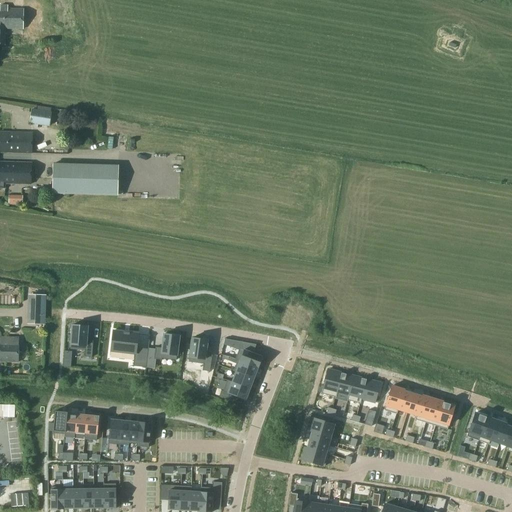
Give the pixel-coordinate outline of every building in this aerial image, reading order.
[(59,31),(58,0),(40,0),(41,32),(59,31)] [(0,44),(5,45),(5,28),(23,29),(23,9),(7,9),(7,5),(0,5),(0,8),(0,44)] [(0,55),(37,56),(37,45),(0,44),(0,55)] [(49,126),(51,112),(32,109),(30,123),(49,126)] [(0,151),(31,153),(32,133),(0,131),(0,151)] [(31,184),(31,163),(0,161),(0,187),(5,188),(5,183),(31,184)] [(113,197),(113,166),(47,165),(47,196),(113,197)] [(28,294),(27,323),(45,324),(45,295),(28,294)] [(0,327),(8,328),(9,314),(0,313),(0,327)] [(72,325),(70,349),(84,350),(84,357),(92,357),(93,340),(86,340),(87,326),(72,325)] [(112,331),(110,351),(134,353),(133,366),(146,367),(148,349),(136,347),(137,334),(138,334),(137,334),(112,331)] [(148,349),(146,367),(154,368),(155,359),(161,360),(161,358),(176,360),(179,336),(163,334),(162,348),(155,347),(155,349),(148,348),(148,349)] [(0,341),(0,361),(18,362),(18,342),(18,337),(1,337),(1,342),(0,341)] [(192,338),(188,362),(203,364),(202,370),(210,371),(212,355),(205,354),(207,340),(192,338)] [(225,339),(223,344),(234,348),(238,350),(235,359),(237,360),(257,367),(257,368),(258,368),(262,356),(250,352),(253,344),(225,339)] [(237,360),(233,371),(235,372),(235,371),(253,378),(257,368),(257,367),(237,360)] [(324,383),(321,393),(335,397),(336,397),(337,392),(336,392),(341,373),(327,369),(326,376),(325,375),(323,382),(324,383)] [(231,382),(249,389),(253,378),(235,371),(235,372),(231,382)] [(341,373),(336,392),(337,392),(348,395),(353,376),(341,373)] [(348,395),(347,400),(359,403),(360,403),(361,399),(365,379),(353,376),(348,395)] [(365,379),(361,399),(375,402),(376,396),(377,396),(379,390),(378,389),(379,383),(365,379)] [(221,390),(218,397),(230,401),(232,395),(245,400),(249,389),(231,382),(227,380),(223,391),(221,390)] [(391,386),(384,410),(396,413),(396,414),(398,409),(397,409),(397,408),(403,390),(391,386)] [(397,408),(397,409),(398,409),(407,412),(413,393),(403,390),(404,390),(403,390),(397,408)] [(413,393),(407,412),(416,415),(417,415),(422,396),(413,393)] [(416,415),(415,419),(425,422),(432,399),(422,396),(417,415),(416,415)] [(432,399),(425,422),(435,425),(442,402),(432,399)] [(442,402),(435,425),(447,429),(454,405),(442,402)] [(0,404),(0,416),(14,417),(15,405),(0,404)] [(55,411),(52,433),(64,434),(67,412),(55,411)] [(64,434),(64,437),(74,438),(75,433),(77,413),(67,412),(64,434)] [(77,413),(75,433),(84,434),(85,434),(87,414),(77,413)] [(468,432),(466,436),(478,440),(479,436),(480,436),(486,417),(475,413),(468,432)] [(84,434),(84,439),(96,440),(99,416),(87,414),(85,434),(84,434)] [(479,436),(478,440),(488,444),(490,440),(489,439),(496,421),(486,417),(480,436),(479,436)] [(314,418),(311,431),(330,436),(333,424),(314,418)] [(110,419),(108,443),(120,444),(122,420),(110,419)] [(122,420),(120,444),(128,445),(129,443),(128,443),(130,421),(122,420)] [(130,421),(128,443),(129,443),(136,444),(137,444),(139,422),(138,422),(130,421)] [(136,444),(136,446),(148,447),(151,423),(139,422),(138,421),(138,422),(139,422),(137,444),(136,444)] [(496,421),(489,439),(490,440),(499,443),(506,424),(496,421)] [(506,424),(499,443),(508,446),(509,446),(511,436),(511,426),(506,425),(506,424)] [(311,431),(309,439),(327,445),(328,444),(330,436),(311,431)] [(306,447),(306,448),(325,453),(325,454),(327,455),(327,454),(330,445),(328,444),(327,445),(309,439),(306,447)] [(306,448),(302,460),(321,465),(324,466),(327,455),(325,454),(325,453),(306,448),(306,447),(306,448)] [(73,479),(63,480),(63,487),(63,508),(73,508),(73,489),(73,486),(73,479)] [(201,489),(200,511),(206,511),(211,511),(212,509),(212,498),(221,498),(222,482),(213,482),(212,488),(201,487),(200,487),(200,489),(201,489)] [(104,484),(103,484),(103,486),(104,486),(104,508),(116,508),(115,484),(104,484)] [(159,499),(168,500),(167,509),(179,510),(181,486),(169,485),(160,484),(159,499)] [(93,486),(93,489),(94,508),(93,508),(93,509),(94,509),(104,508),(104,486),(103,486),(93,486)] [(181,486),(179,510),(189,510),(191,489),(191,486),(181,486)] [(63,487),(51,487),(51,509),(63,509),(63,508),(63,487)] [(73,489),(73,508),(83,508),(83,489),(73,489)] [(93,489),(83,489),(83,508),(93,508),(94,508),(93,489)] [(191,489),(189,510),(199,511),(200,511),(201,489),(200,489),(191,489)] [(290,493),(288,505),(294,506),(293,511),(306,511),(307,503),(308,503),(308,500),(296,498),(297,494),(290,493)] [(373,493),(371,506),(378,507),(380,494),(373,493)] [(307,503),(306,511),(316,511),(318,504),(319,496),(309,495),(308,500),(308,503),(307,503)] [(348,509),(347,511),(366,511),(367,504),(361,503),(361,506),(348,504),(347,508),(348,509)]
